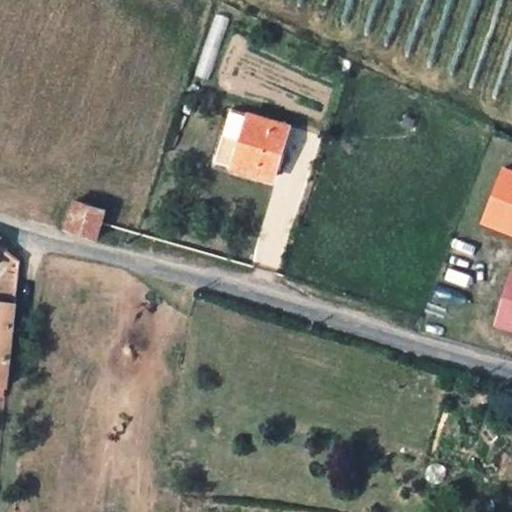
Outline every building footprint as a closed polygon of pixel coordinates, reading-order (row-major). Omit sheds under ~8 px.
[(210,160),(232,168),(249,112),(227,103),(210,160)] [(289,125),(249,112),(232,168),(266,179),(277,144),(283,146),(289,125)] [(511,164),(506,162),(485,217),(511,226),(511,164)] [(65,230),(95,238),(105,207),(76,196),(65,230)] [(511,263),(490,321),(511,329),(511,263)] [(0,386),(3,387),(13,273),(3,270),(0,279),(0,386)]
